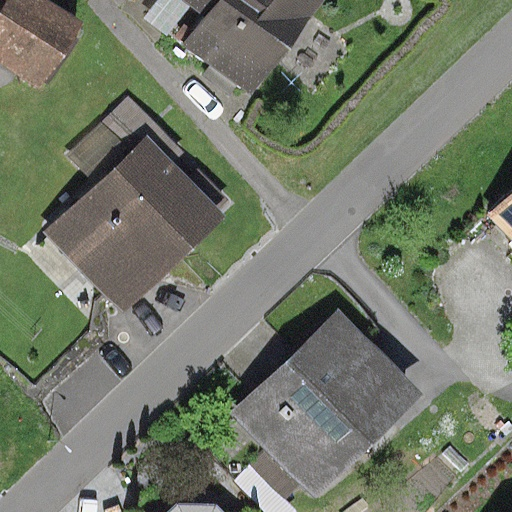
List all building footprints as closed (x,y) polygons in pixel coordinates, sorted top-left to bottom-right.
[(67,29),(24,0),(0,0),(0,79),(21,94),(67,29)] [(296,0),(144,0),(229,82),(301,5),(296,0)] [(142,89),(71,129),(86,157),(158,116),(142,89)] [(31,240),(102,317),(245,186),(173,108),(31,240)] [(511,194),(475,231),(511,267),(511,194)] [(433,369),(361,288),(229,406),(301,487),(433,369)]
